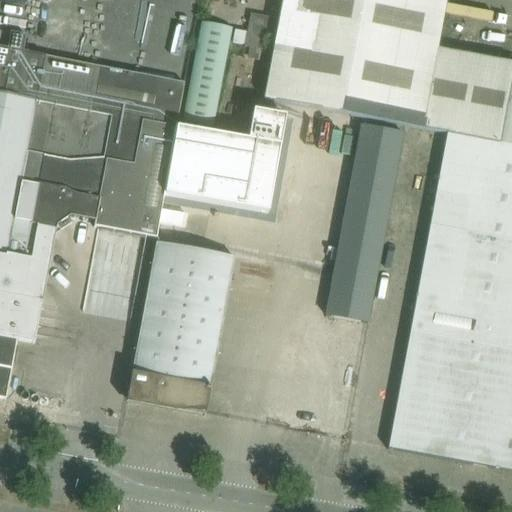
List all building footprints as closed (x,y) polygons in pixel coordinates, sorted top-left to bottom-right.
[(444,0),(281,0),(263,101),(446,135),(502,146),(511,93),(511,64),(435,51),(444,0)] [(249,18),(243,49),(263,53),(269,22),(249,18)] [(230,29),(199,23),(180,122),(211,128),(230,29)] [(69,218),(94,222),(93,228),(155,239),(163,193),(176,127),(183,85),(23,53),(26,37),(10,34),(7,50),(0,48),(0,399),(5,400),(15,342),(33,345),(44,283),(54,228),(69,218)] [(360,127),(325,317),(366,325),(402,135),(360,127)] [(511,147),(502,146),(446,135),(387,450),(511,472),(511,147)] [(234,260),(155,245),(130,375),(132,375),(126,402),(203,416),(208,392),(209,392),(234,260)]
